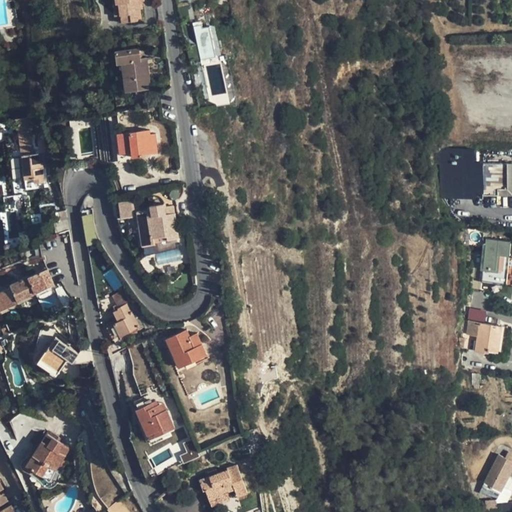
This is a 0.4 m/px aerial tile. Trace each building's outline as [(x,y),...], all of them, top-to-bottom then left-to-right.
[(118,4),(119,15),(121,15),(122,22),(141,20),(139,9),(142,9),(141,1),(145,0),(144,0),(114,0),(115,4),(118,4)] [(215,26),(202,27),(201,22),(194,22),(198,60),(219,57),(215,26)] [(150,87),(147,66),(142,66),(141,60),(139,47),(116,51),(117,63),(122,62),(126,90),(135,89),(148,87),(150,87)] [(149,96),(148,87),(135,89),(136,98),(149,96)] [(34,148),(30,118),(20,120),(24,150),(34,148)] [(115,133),(117,159),(129,158),(143,156),(143,154),(158,152),(155,133),(150,134),(149,128),(115,133)] [(39,153),(22,155),(25,186),(44,185),(42,162),(40,162),(39,153)] [(511,163),(459,163),(459,194),(472,194),(472,193),(482,193),(482,195),(511,195),(511,163)] [(136,207),(135,199),(115,202),(116,218),(131,216),(130,208),(136,207)] [(137,210),(141,239),(153,237),(159,236),(160,240),(178,238),(173,206),(164,207),(164,204),(147,206),(147,209),(137,210)] [(87,245),(97,243),(92,214),(81,216),(87,245)] [(507,284),(511,241),(484,239),(480,282),(507,284)] [(48,268),(27,277),(34,293),(54,285),(48,268)] [(17,300),(34,293),(27,277),(11,284),(12,286),(17,300)] [(119,285),(111,290),(116,301),(125,296),(119,285)] [(0,311),(18,303),(17,300),(12,286),(0,291),(0,311)] [(112,340),(139,327),(131,311),(130,312),(126,304),(117,308),(117,310),(114,312),(119,321),(106,327),(112,340)] [(471,321),(485,323),(486,313),(472,311),(471,321)] [(485,323),(471,321),(467,349),(485,351),(485,348),(489,349),(498,350),(501,325),(485,323)] [(207,354),(199,337),(192,341),(190,335),(187,328),(166,338),(179,367),(185,364),(187,368),(196,363),(195,360),(207,354)] [(197,332),(190,335),(192,341),(199,337),(197,332)] [(78,353),(55,337),(52,342),(37,362),(56,375),(67,359),(72,362),(78,353)] [(148,395),(134,401),(141,417),(148,434),(153,432),(155,436),(175,427),(167,410),(162,412),(158,404),(154,407),(148,395)] [(50,479),(68,450),(69,449),(58,442),(60,439),(49,431),(28,464),(50,479)] [(511,453),(504,449),(488,481),(502,488),(505,483),(511,469),(511,468),(511,453)] [(218,472),(210,476),(199,480),(202,490),(205,489),(211,504),(230,497),(228,491),(234,489),(237,496),(247,492),(237,464),(228,467),(228,469),(218,472)] [(107,509),(108,510),(121,500),(107,509)] [(129,511),(121,500),(108,510),(109,511),(129,511)]
